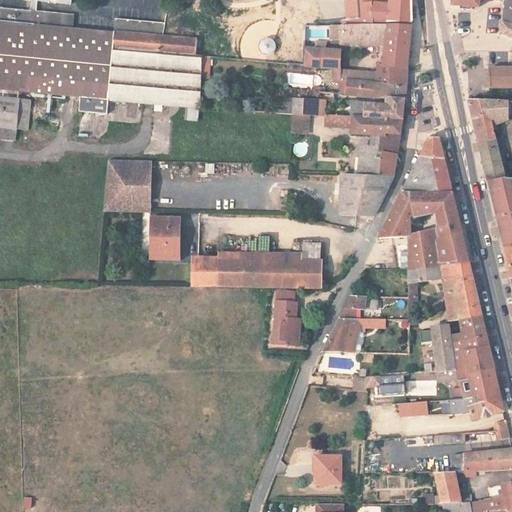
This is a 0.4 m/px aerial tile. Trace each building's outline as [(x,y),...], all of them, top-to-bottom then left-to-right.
[(111,104),(147,107),(146,116),(194,117),(197,66),(186,66),(186,49),(160,48),(164,26),(137,23),(135,37),(95,32),(96,20),(39,13),(41,0),(74,4),(74,0),(32,0),(31,12),(0,8),(0,91),(86,101),(84,116),(110,118),(111,104)] [(366,0),(366,8),(408,8),(407,1),(407,0),(366,0)] [(446,0),(446,9),(454,10),(472,12),(473,1),(472,0),(446,0)] [(511,0),(498,0),(496,5),(502,12),(499,28),(511,29),(511,0)] [(361,35),(408,38),(408,36),(408,33),(408,8),(366,8),(363,8),(361,28),(341,30),(340,35),(361,35)] [(313,28),(313,36),(324,37),(324,29),(313,28)] [(511,29),(499,28),(498,38),(511,43),(511,29)] [(334,48),(335,35),(325,34),(324,48),(334,48)] [(340,35),(335,35),(334,48),(334,53),(378,53),(376,71),(403,74),(404,67),(407,44),(408,38),(361,35),(340,35)] [(319,59),(319,50),(309,49),(309,58),(319,59)] [(210,70),(210,58),(202,57),(202,70),(210,70)] [(334,75),(335,75),(335,60),(319,59),(309,58),(301,58),(301,72),(327,75),(334,75)] [(484,93),(501,95),(511,97),(510,107),(511,107),(511,62),(508,62),(507,76),(485,76),(484,93)] [(372,81),(371,89),(400,91),(402,80),(403,74),(376,71),(375,81),(372,81)] [(399,99),(400,91),(371,89),(345,88),(335,88),(335,78),(335,75),(334,75),(333,92),(333,100),(398,104),(399,99)] [(345,88),(345,79),(335,78),(335,88),(345,88)] [(371,89),(372,81),(345,79),(345,88),(371,89)] [(23,131),(35,132),(39,102),(0,96),(0,140),(21,143),(23,131)] [(262,119),(286,120),(302,121),(318,122),(394,125),(396,114),(397,110),(291,105),(264,105),(262,119)] [(508,113),(466,109),(469,125),(473,140),(478,161),(486,193),(503,193),(488,127),(508,125),(508,113)] [(302,121),(286,120),(285,141),(301,141),(302,121)] [(394,125),(318,122),(317,134),(345,134),(345,141),(371,143),(371,139),(392,141),(393,133),(394,125)] [(354,165),(353,183),(371,183),(372,158),(388,160),(390,151),(392,141),(371,139),(371,143),(371,150),(367,150),(367,153),(352,152),(351,165),(354,165)] [(416,158),(412,167),(437,170),(433,154),(431,143),(424,142),(416,158)] [(372,158),(371,183),(384,183),(386,172),(388,160),(372,158)] [(151,218),(152,162),(108,161),(107,217),(151,218)] [(437,170),(412,167),(403,184),(395,199),(445,202),(441,187),(437,170)] [(334,225),(364,226),(374,204),(384,183),(371,183),(353,183),(335,182),(334,225)] [(511,192),(503,193),(486,193),(493,220),(503,256),(511,254),(511,192)] [(395,199),(384,221),(371,247),(400,247),(400,258),(400,274),(462,271),(452,230),(445,202),(395,199)] [(178,260),(179,222),(154,221),(153,259),(178,260)] [(218,257),(321,259),(321,243),(302,243),(302,253),(218,251),(218,257)] [(511,254),(503,256),(507,274),(511,291),(511,290),(511,254)] [(218,257),(192,257),(191,285),(321,288),(322,259),(321,259),(218,257)] [(438,283),(444,328),(475,326),(467,295),(462,271),(400,274),(400,300),(400,318),(400,327),(412,327),(416,284),(438,283)] [(339,318),(353,317),(354,308),(371,307),(372,297),(360,297),(358,306),(345,307),(339,318)] [(350,297),(345,307),(358,306),(360,297),(350,297)] [(276,315),(273,344),(299,347),(300,333),(296,332),(299,304),(276,302),(274,315),(276,315)] [(391,315),(353,317),(339,318),(330,335),(323,353),(356,351),(364,327),(391,326),(391,315)] [(475,326),(444,328),(445,333),(455,332),(456,339),(446,340),(447,348),(479,345),(477,335),(475,326)] [(445,333),(444,328),(424,329),(429,374),(434,374),(450,373),(447,348),(446,340),(445,333)] [(452,384),(463,383),(460,358),(482,356),(481,350),(479,345),(447,348),(450,373),(452,384)] [(460,358),(463,383),(487,379),(485,369),(482,356),(460,358)] [(369,385),(368,385),(369,396),(395,394),(394,376),(369,378),(369,385)] [(448,406),(445,406),(446,419),(463,418),(464,426),(497,418),(492,397),(487,379),(463,383),(452,384),(453,396),(447,396),(448,406)] [(436,380),(406,380),(406,395),(436,395),(436,380)] [(419,421),(418,408),(390,410),(391,423),(419,421)] [(489,439),(490,448),(504,447),(502,438),(489,439)] [(489,439),(458,441),(458,450),(459,460),(491,457),(490,448),(489,439)] [(427,451),(458,450),(458,441),(447,441),(426,443),(427,451)] [(338,484),(339,457),(311,457),(311,485),(338,484)] [(506,457),(491,457),(459,460),(449,461),(451,479),(461,478),(511,477),(506,457)] [(443,509),(461,508),(461,478),(451,479),(441,479),(443,509)] [(463,511),(511,511),(511,484),(497,486),(497,501),(461,508),(463,511)] [(423,505),(434,504),(432,493),(422,494),(423,505)]
